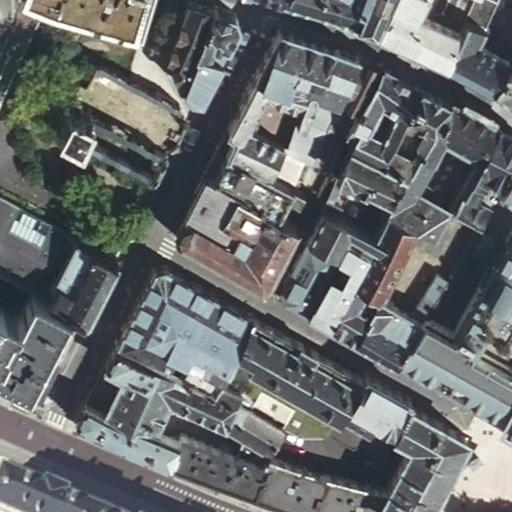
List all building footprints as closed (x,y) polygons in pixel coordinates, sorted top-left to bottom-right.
[(0,0),(0,92),(41,4),(53,10),(55,0),(0,0)] [(55,0),(53,10),(138,36),(148,0),(55,0)] [(195,48),(213,3),(205,0),(188,0),(168,51),(178,71),(182,79),(195,48)] [(288,0),(310,7),(322,11),(333,15),(345,18),(347,19),(354,21),(361,0),(288,0)] [(361,0),(354,21),(373,29),(384,0),(361,0)] [(396,39),(407,44),(409,45),(426,53),(439,59),(443,61),(467,0),(384,0),(373,29),(377,30),(396,39)] [(467,0),(443,61),(448,63),(459,70),(467,74),(475,78),(478,80),(491,86),(506,56),(492,49),(475,40),(482,26),(483,25),(483,24),(492,0),(467,0)] [(218,4),(213,3),(195,48),(221,53),(242,21),(237,10),(227,7),(224,5),(218,4)] [(358,55),(339,49),(297,35),(279,28),(277,33),(225,130),(232,134),(225,150),(290,182),(301,158),(309,162),(316,147),(315,146),(324,127),(327,122),(331,112),(336,100),(339,101),(355,62),(358,55)] [(511,45),(506,56),(491,86),(494,88),(508,95),(511,97),(511,45)] [(195,48),(182,79),(183,81),(189,92),(200,92),(203,87),(209,75),(221,53),(195,48)] [(156,175),(159,177),(172,152),(178,149),(180,149),(181,146),(179,146),(189,125),(190,126),(190,123),(188,123),(178,103),(180,102),(178,99),(176,100),(165,94),(166,93),(163,92),(162,93),(149,86),(149,85),(147,83),(146,85),(133,78),(134,77),(131,76),(131,77),(128,76),(117,70),(118,69),(115,68),(115,69),(97,59),(82,85),(77,83),(64,106),(66,108),(56,128),(58,130),(59,128),(76,136),(75,138),(78,139),(79,138),(99,147),(98,149),(100,150),(101,149),(106,151),(105,152),(107,154),(108,152),(115,155),(114,157),(116,158),(117,156),(121,159),(121,160),(123,161),(124,160),(153,174),(152,175),(155,177),(156,175)] [(349,121),(374,70),(365,66),(366,63),(355,62),(339,101),(336,100),(331,112),(343,118),(349,121)] [(380,160),(419,83),(400,74),(382,64),(379,62),(374,70),(349,121),(344,130),(351,133),(347,145),(380,160)] [(391,201),(448,98),(433,90),(419,83),(380,160),(347,145),(335,174),(391,201)] [(453,101),(448,98),(391,201),(387,208),(413,221),(436,234),(451,205),(418,187),(434,158),(431,157),(442,137),(464,149),(458,160),(471,167),(494,123),(473,112),(453,101)] [(511,156),(511,133),(494,123),(471,167),(452,202),(480,217),(487,202),(475,196),(486,174),(499,181),(511,156)] [(210,156),(203,171),(277,214),(286,196),(297,202),(303,188),(290,182),(225,150),(232,134),(225,130),(210,156)] [(511,156),(499,181),(511,186),(511,209),(446,329),(451,332),(455,325),(461,329),(458,334),(505,360),(511,347),(511,156)] [(277,214),(203,171),(190,195),(173,227),(175,240),(259,282),(262,280),(266,278),(295,224),(277,214)] [(487,202),(499,181),(486,174),(475,196),(487,202)] [(100,283),(115,256),(0,195),(0,272),(31,289),(67,308),(83,317),(100,283)] [(365,246),(351,275),(381,291),(413,221),(387,208),(375,230),(321,205),(306,234),(335,249),(343,235),(365,246)] [(335,249),(306,234),(280,285),(282,293),(283,296),(305,308),(335,249)] [(305,308),(329,321),(351,275),(365,246),(343,235),(335,249),(305,308)] [(448,277),(460,254),(462,250),(452,244),(435,275),(414,309),(424,315),(448,277)] [(134,302),(113,342),(209,385),(213,376),(248,312),(161,263),(152,267),(134,302)] [(329,321),(397,358),(420,322),(423,316),(424,315),(414,309),(381,291),(351,275),(329,321)] [(0,373),(26,386),(42,356),(67,308),(31,289),(17,315),(0,307),(0,373)] [(360,376),(248,312),(213,376),(240,391),(241,389),(256,361),(341,409),(360,376)] [(446,329),(423,316),(420,322),(397,358),(395,361),(478,408),(498,419),(511,393),(511,363),(505,360),(458,334),(461,329),(455,325),(451,332),(446,329)] [(248,394),(241,389),(240,391),(213,376),(209,385),(113,342),(95,376),(71,417),(97,430),(127,444),(158,458),(196,472),(241,488),(252,492),(266,454),(267,452),(269,453),(270,452),(269,450),(281,430),(278,423),(250,405),(251,401),(250,396),(248,394)] [(58,365),(42,356),(26,386),(0,373),(0,382),(38,403),(58,365)] [(360,376),(341,409),(354,416),(365,422),(368,417),(383,425),(389,429),(391,429),(406,402),(360,376)] [(511,393),(498,419),(511,427),(511,393)] [(410,440),(450,462),(464,435),(406,402),(391,429),(410,440)] [(354,416),(341,409),(327,432),(341,440),(354,416)] [(367,424),(365,422),(354,416),(341,440),(355,447),(356,444),(367,424)] [(368,417),(365,422),(367,424),(356,444),(369,451),(383,425),(368,417)] [(388,431),(389,429),(383,425),(369,451),(383,458),(394,436),(390,434),(389,433),(388,432),(388,431)] [(422,511),(450,462),(410,440),(385,488),(386,488),(378,502),(389,508),(388,511),(422,511)] [(266,454),(252,492),(273,500),(292,506),(303,467),(266,454)] [(320,471),(303,467),(292,506),(309,511),(320,471)] [(312,511),(388,511),(389,508),(378,502),(386,488),(385,488),(320,471),(309,511),(312,511)] [(7,481),(0,497),(0,511),(81,511),(10,482),(7,481)]
